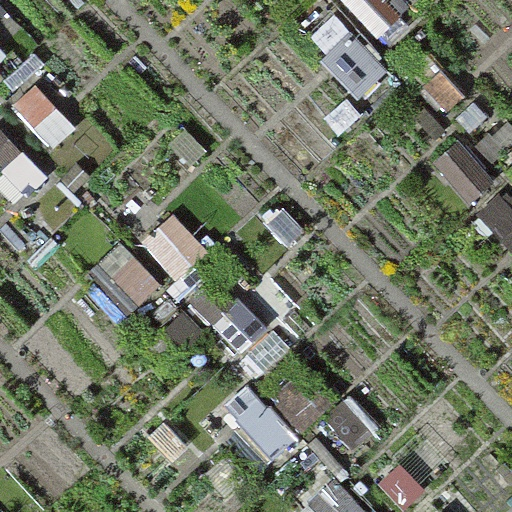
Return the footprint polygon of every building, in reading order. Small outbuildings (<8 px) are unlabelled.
[(348,0),(388,34),(405,14),(388,0),(348,0)] [(328,61),(368,93),(387,69),(348,37),(328,61)] [(511,201),(494,211),(511,248),(511,201)] [(148,232),(182,277),(216,251),(182,206),(148,232)] [(127,237),(99,263),(140,307),(168,281),(127,237)] [(227,409),(287,453),(307,425),(247,382),(227,409)] [(330,511),(374,511),(340,479),(319,501),(330,511)]
